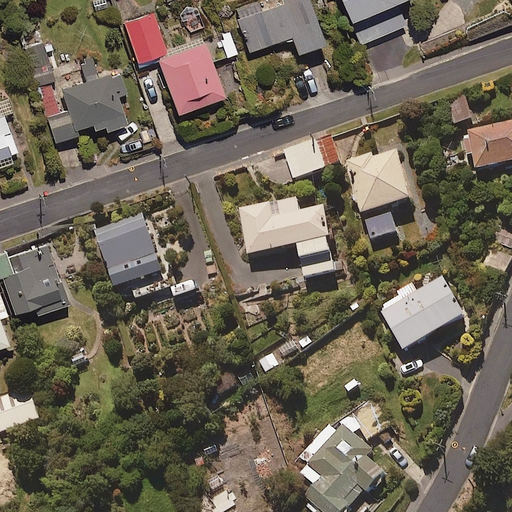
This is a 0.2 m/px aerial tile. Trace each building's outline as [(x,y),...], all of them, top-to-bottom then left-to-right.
[(323,38),(308,0),(281,0),(281,1),(235,18),(246,47),(289,31),(295,48),(323,38)] [(341,0),(359,42),(405,22),(394,0),(341,0)] [(165,49),(152,11),(122,22),(135,59),(165,49)] [(235,49),(228,28),(210,34),(217,56),(235,49)] [(223,93),(202,36),(156,53),(176,109),(223,93)] [(53,77),(42,40),(24,45),(35,82),(53,77)] [(97,76),(91,57),(64,65),(69,83),(60,86),(66,109),(46,114),(53,138),(77,131),(76,125),(90,120),(93,130),(124,121),(117,95),(125,93),(118,70),(97,76)] [(59,107),(51,80),(35,85),(43,112),(59,107)] [(472,117),(465,95),(447,101),(454,124),(472,117)] [(12,110),(8,98),(0,100),(0,161),(17,156),(3,113),(12,110)] [(511,160),(511,120),(468,130),(476,168),(511,160)] [(340,161),(331,134),(284,151),(294,178),(340,161)] [(411,198),(397,146),(347,160),(369,239),(397,231),(389,203),(411,198)] [(299,209),(296,196),(239,208),(248,253),(297,243),(304,277),(335,271),(321,205),(299,209)] [(162,270),(142,214),(95,230),(115,287),(162,270)] [(511,230),(501,225),(494,240),(511,248),(511,230)] [(68,302),(45,243),(10,257),(7,249),(0,251),(0,276),(13,311),(31,304),(36,315),(68,302)] [(511,257),(492,247),(483,263),(503,274),(511,257)] [(464,313),(443,276),(416,291),(411,282),(397,290),(400,295),(379,307),(403,349),(464,313)] [(271,349),(257,357),(266,373),(280,365),(271,349)] [(238,386),(231,370),(217,376),(223,391),(238,386)] [(40,418),(29,387),(0,397),(0,431),(0,432),(40,418)] [(392,424),(373,398),(332,421),(274,475),(308,511),(345,511),(384,476),(368,460),(378,451),(369,441),(392,424)] [(220,511),(234,505),(219,477),(204,486),(218,511),(220,511)]
